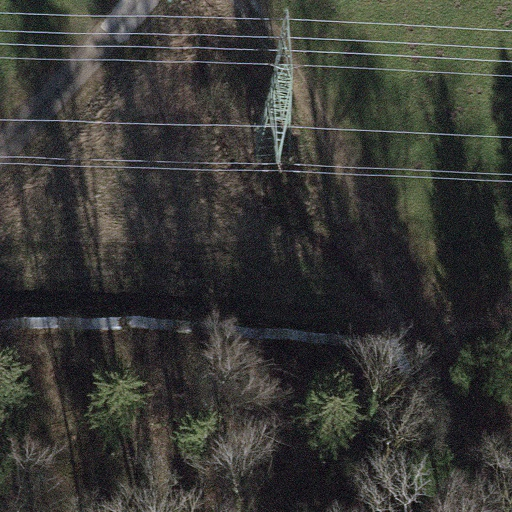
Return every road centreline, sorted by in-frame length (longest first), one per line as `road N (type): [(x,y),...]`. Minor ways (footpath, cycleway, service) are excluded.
road 1 (track): [(237,0),(437,318),(490,511)]
road 2 (track): [(0,169),(119,49),(152,0)]
